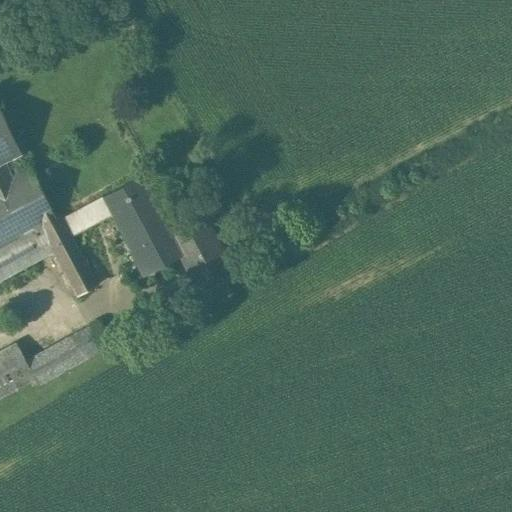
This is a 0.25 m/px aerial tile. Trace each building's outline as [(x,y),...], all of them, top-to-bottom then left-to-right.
[(0,163),(4,162),(21,153),(0,110),(0,163)] [(0,279),(52,251),(77,296),(97,285),(71,237),(63,219),(60,214),(55,216),(30,165),(11,176),(4,162),(0,163),(0,279)] [(145,174),(101,197),(102,198),(63,219),(71,237),(114,214),(133,249),(130,250),(140,269),(161,258),(165,265),(182,255),(201,291),(205,299),(226,287),(220,274),(229,269),(201,217),(172,232),(151,193),(154,192),(145,174)] [(25,360),(24,361),(33,378),(38,385),(111,345),(98,320),(25,360)] [(16,343),(0,351),(0,396),(33,378),(24,361),(25,360),(16,343)]
